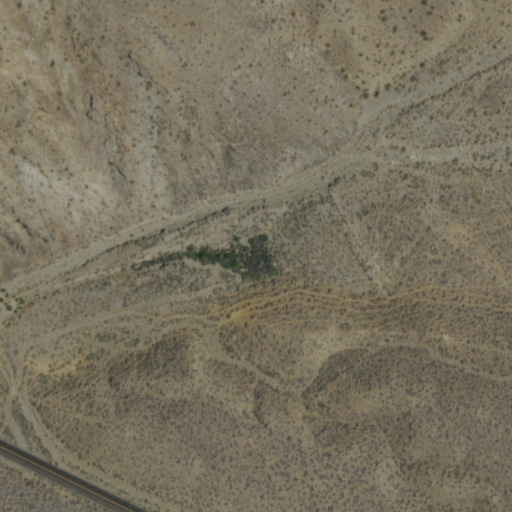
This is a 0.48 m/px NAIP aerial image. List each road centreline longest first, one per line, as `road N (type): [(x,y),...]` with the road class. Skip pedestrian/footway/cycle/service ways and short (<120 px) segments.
road 1 (track): [(511,199),(371,159),(198,215),(0,301)]
road 2 (track): [(25,456),(9,416),(21,351),(34,340),(232,289)]
road 3 (track): [(511,28),(406,83),(333,172)]
road 4 (tertiary): [(137,511),(0,444)]
